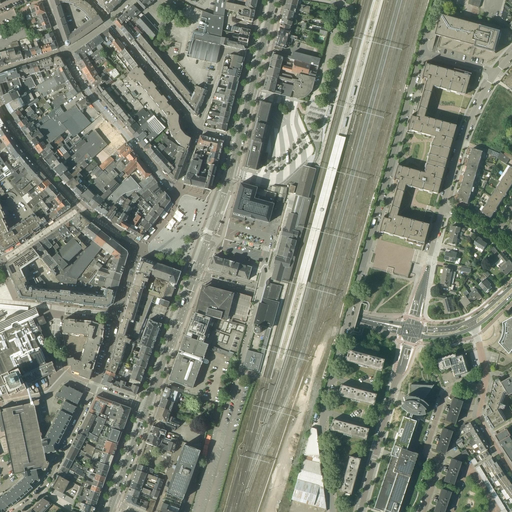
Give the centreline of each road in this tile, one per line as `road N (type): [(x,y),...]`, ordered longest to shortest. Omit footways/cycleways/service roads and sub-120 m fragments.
road 1 (residential): [(343,338),(422,51)]
road 2 (unknown): [(362,270),(381,226),(418,66)]
road 3 (residential): [(66,377),(56,351),(57,308),(115,314),(93,389)]
road 4 (tertiary): [(373,321),(197,272)]
road 5 (unclassified): [(360,511),(409,335)]
road 6 (residential): [(423,511),(440,463),(424,453),(444,392),(455,383),(483,389)]
road 7 (residential): [(443,208),(470,117),(495,72)]
road 8 (residential): [(93,389),(45,485),(17,511)]
road 9 (secondary): [(146,408),(197,272)]
road 10 (secondary): [(197,272),(238,138)]
road 11 (residential): [(108,22),(198,128)]
road 12 (unclassified): [(235,378),(262,259)]
